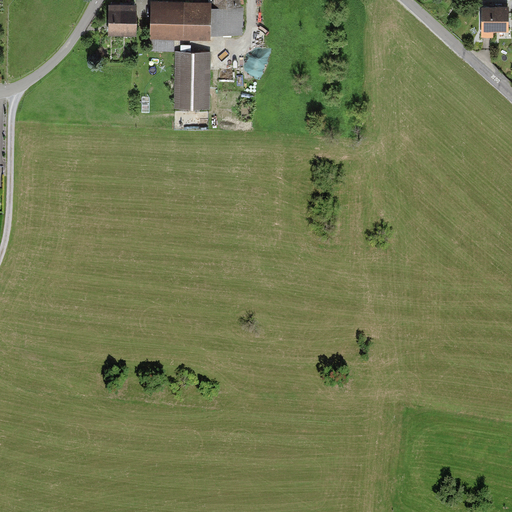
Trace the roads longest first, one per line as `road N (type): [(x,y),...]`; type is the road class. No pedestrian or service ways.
road 1 (track): [(0,258),(15,89)]
road 2 (unclassified): [(405,0),(511,95)]
road 3 (unclassified): [(0,91),(56,60),(98,0)]
